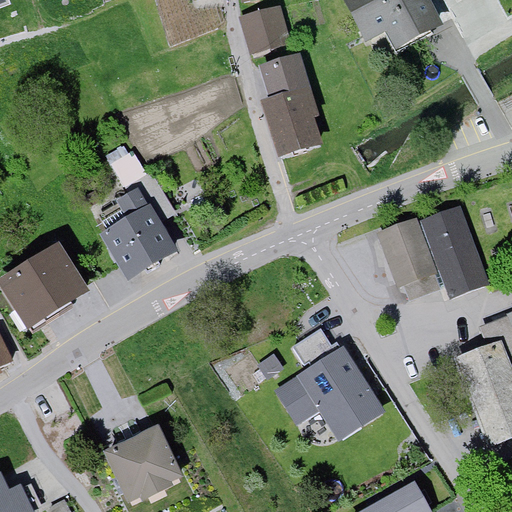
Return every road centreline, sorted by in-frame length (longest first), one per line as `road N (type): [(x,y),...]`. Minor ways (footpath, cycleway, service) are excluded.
road 1 (residential): [(492,511),(302,233)]
road 2 (residential): [(292,236),(142,308),(0,401)]
road 3 (residential): [(292,236),(224,0)]
road 4 (residential): [(511,159),(423,184),(302,233)]
road 5 (unknown): [(381,349),(511,302)]
